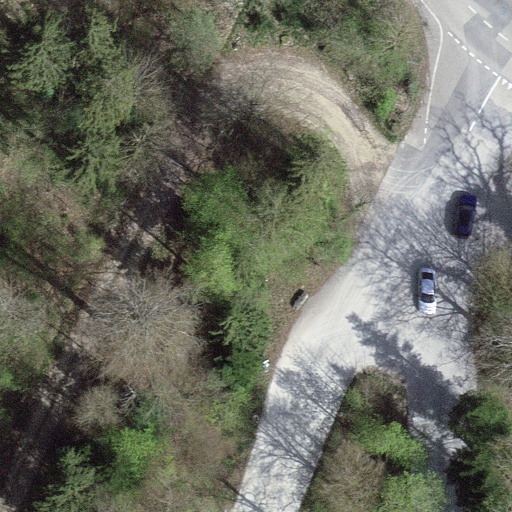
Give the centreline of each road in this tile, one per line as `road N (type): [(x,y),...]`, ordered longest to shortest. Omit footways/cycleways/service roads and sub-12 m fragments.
road 1 (track): [(304,0),(263,35),(180,157),(8,511)]
road 2 (unclassified): [(437,511),(437,388),(470,121),(511,43)]
road 3 (track): [(470,121),(389,242),(302,398),(258,511)]
